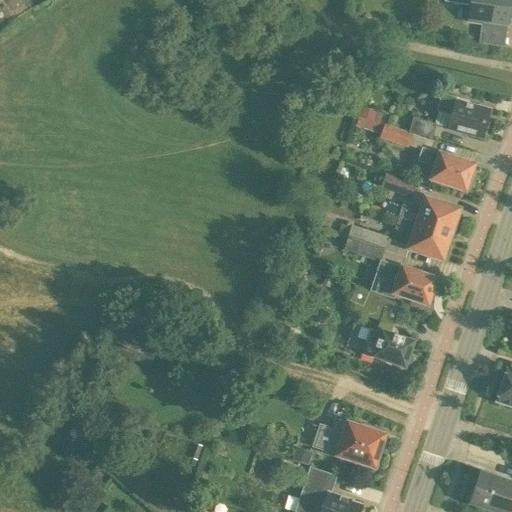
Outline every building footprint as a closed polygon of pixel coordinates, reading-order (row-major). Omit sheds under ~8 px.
[(510,0),(437,0),(443,1),(443,3),(469,7),(467,21),(472,21),(472,23),(481,24),(484,21),(507,25),(510,0)] [(469,102),(440,94),(435,112),(451,116),(448,126),(446,125),(445,129),(481,138),(482,134),(484,134),(487,125),(485,123),(488,111),(468,106),(469,102)] [(378,113),(375,123),(388,126),(390,117),(378,113)] [(431,141),(408,133),(388,126),(375,123),(357,118),(355,127),(380,135),(379,139),(408,149),(412,135),(431,142),(431,141)] [(412,118),(408,133),(431,141),(436,125),(412,118)] [(472,177),(469,177),(473,165),(421,148),(416,162),(431,167),(427,179),(464,191),(466,188),(468,188),(472,177)] [(384,175),(380,188),(411,198),(415,185),(384,175)] [(386,214),(397,217),(396,219),(450,236),(454,225),(456,225),(460,214),(457,213),(458,210),(421,198),(417,211),(401,205),(400,207),(388,204),(386,214)] [(446,247),(450,236),(396,219),(392,231),(409,236),(405,249),(441,261),(442,258),(445,259),(449,247),(446,247)] [(301,225),(298,233),(307,236),(310,228),(301,225)] [(350,226),(346,237),(360,242),(384,249),(387,238),(350,226)] [(384,249),(360,242),(356,253),(380,261),(384,249)] [(435,280),(384,263),(379,276),(394,281),(390,293),(427,306),(428,302),(431,300),(433,295),(431,291),(435,280)] [(352,310),(378,319),(374,331),(368,329),(363,344),(373,347),(370,357),(404,368),(404,365),(407,365),(411,362),(412,360),(411,357),(410,356),(408,354),(411,343),(395,337),(396,333),(394,330),(390,329),(398,305),(354,287),(348,300),(354,303),(352,310)] [(134,360),(145,337),(109,322),(99,345),(134,360)] [(494,399),(497,400),(496,403),(511,407),(511,372),(506,371),(500,388),(498,387),(494,399)] [(319,425),(311,448),(373,468),(374,465),(378,464),(380,457),(378,454),(384,436),(344,423),(343,424),(333,421),(330,429),(319,425)] [(296,448),(292,460),(307,465),(311,453),(296,448)] [(301,472),(302,469),(281,462),(275,479),(299,486),(304,473),(301,472)] [(511,511),(511,484),(480,474),(470,504),(492,511),(511,511)] [(308,511),(359,511),(361,507),(352,503),(353,500),(326,491),(324,498),(315,495),(308,511)]
